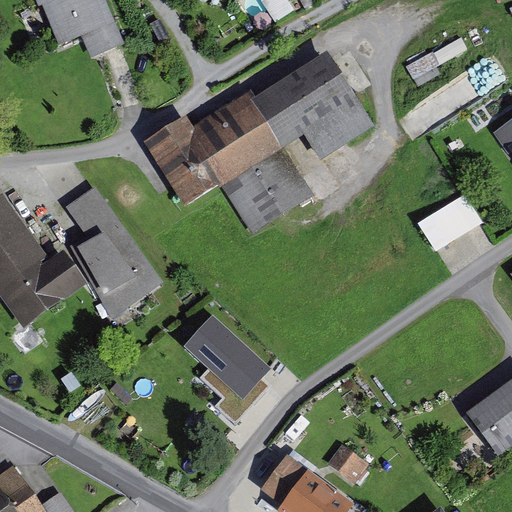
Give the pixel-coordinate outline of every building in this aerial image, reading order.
[(105,0),(36,0),(57,54),(90,40),(97,60),(129,48),(105,0)] [(190,0),(199,12),(221,0),(190,0)] [(410,65),(419,84),(442,73),(434,55),(410,65)] [(192,124),(152,151),(188,213),(223,196),(253,238),(340,191),(324,166),(375,132),(329,57),(259,106),(253,97),(198,137),(192,124)] [(511,119),(495,131),(511,155),(511,119)] [(100,188),(68,210),(90,244),(78,251),(111,322),(167,284),(100,188)] [(5,200),(0,203),(0,296),(27,335),(90,291),(65,256),(52,265),(5,200)] [(425,227),(444,255),(480,230),(461,202),(425,227)] [(221,317),(192,349),(251,402),(280,371),(221,317)] [(511,379),(468,412),(498,454),(511,443),(511,379)] [(372,464),(346,443),(332,460),(358,481),(372,464)] [(350,511),(357,503),(289,453),(262,489),(284,505),(280,511),(282,511),(350,511)] [(16,468),(0,479),(0,511),(79,511),(65,491),(43,506),(16,468)]
